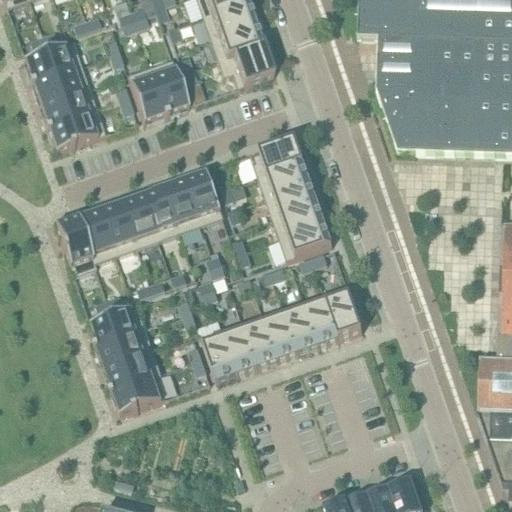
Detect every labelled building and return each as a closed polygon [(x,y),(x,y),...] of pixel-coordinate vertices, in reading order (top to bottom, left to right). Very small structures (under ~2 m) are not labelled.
[(30,5),(29,5),(27,0),(0,0),(0,2),(1,5),(3,4),(6,14),(30,5)] [(159,0),(150,3),(154,15),(164,12),(159,0)] [(198,0),(194,1),(202,23),(247,7),(244,0),(198,0)] [(511,0),(359,0),(358,43),(378,43),(378,45),(511,48),(511,0)] [(247,7),(202,23),(209,44),(254,29),(247,7)] [(168,24),(164,12),(154,15),(159,28),(168,24)] [(134,26),(145,22),(142,13),(130,17),(133,27),(134,26)] [(117,22),(121,31),(133,27),(130,17),(117,22)] [(85,26),(88,36),(100,32),(97,22),(85,26)] [(145,22),(134,26),(137,35),(148,31),(145,22)] [(76,40),(88,36),(85,26),(72,31),(76,40)] [(121,31),(124,40),(137,35),(134,26),(133,27),(121,31)] [(217,66),(262,50),(254,29),(209,44),(217,66)] [(172,47),(181,44),(177,32),(167,35),(172,47)] [(41,41),(45,51),(57,47),(54,37),(41,41)] [(29,46),(32,55),(45,51),(41,41),(29,46)] [(511,48),(378,45),(376,96),(397,159),(511,162),(511,48)] [(109,61),(119,58),(114,46),(105,49),(109,61)] [(23,65),(23,66),(24,66),(28,75),(25,76),(29,87),(29,89),(81,71),(73,48),(23,65)] [(231,80),(237,94),(273,82),(262,50),(217,66),(223,83),(231,80)] [(119,58),(109,61),(114,74),(123,70),(119,58)] [(183,78),(192,75),(188,63),(178,66),(183,78)] [(149,73),(166,122),(169,121),(168,120),(180,117),(179,114),(187,112),(187,113),(188,113),(172,65),(149,73)] [(40,111),(89,94),(81,71),(29,89),(30,91),(31,91),(35,102),(37,101),(40,111)] [(127,81),(143,128),(144,128),(144,127),(152,124),(152,126),(163,122),(164,123),(166,122),(149,73),(127,81)] [(192,75),(183,78),(187,90),(196,87),(192,75)] [(115,96),(119,109),(129,105),(125,93),(115,96)] [(45,133),(45,135),(97,117),(89,94),(40,111),(44,120),(41,121),(45,133)] [(133,118),(129,105),(119,109),(124,121),(133,118)] [(53,147),(56,156),(55,156),(55,157),(68,153),(69,154),(74,153),(73,151),(105,140),(97,117),(45,135),(46,137),(47,136),(50,147),(53,147)] [(258,184),(303,168),(295,145),(250,161),(258,184)] [(303,168),(258,184),(265,204),(310,188),(303,168)] [(230,180),(226,171),(213,175),(220,197),(230,193),(226,182),(230,180)] [(223,224),(207,176),(206,176),(206,178),(198,180),(198,178),(188,182),(189,184),(185,185),(201,232),(223,224)] [(201,232),(185,185),(181,187),(180,184),(171,188),(171,190),(163,193),(180,239),(201,232)] [(310,188),(265,204),(272,225),(317,209),(310,188)] [(158,247),(180,239),(163,193),(155,195),(155,193),(145,197),(146,199),(142,200),(158,247)] [(230,193),(220,197),(225,209),(234,206),(230,193)] [(127,203),(128,205),(120,208),(137,254),(158,247),(142,200),(138,202),(137,199),(127,203)] [(120,208),(112,210),(112,208),(102,212),(103,214),(99,215),(115,262),(137,254),(120,208)] [(317,209),(272,225),(279,245),(324,229),(317,209)] [(93,269),(94,269),(115,262),(99,215),(95,217),(94,214),(84,218),(85,220),(78,222),(77,221),(93,269)] [(241,226),(237,214),(228,217),(232,230),(241,226)] [(77,223),(73,224),(72,222),(58,227),(59,229),(56,230),(55,229),(54,229),(62,253),(61,254),(62,258),(62,259),(65,269),(68,269),(72,282),(96,274),(94,269),(93,269),(77,221),(76,222),(77,223)] [(287,266),(332,251),(324,229),(279,245),(287,266)] [(479,364),(478,418),(511,419),(511,230),(506,230),(503,317),(498,317),(497,337),(496,364),(479,364)] [(236,260),(246,257),(241,244),(232,248),(236,260)] [(236,260),(240,272),(250,269),(246,257),(236,260)] [(311,264),(315,274),(327,269),(324,260),(311,264)] [(206,266),(209,275),(222,271),(218,261),(206,266)] [(302,278),(315,274),(311,264),(299,268),(302,278)] [(225,280),(222,271),(209,275),(212,284),(225,280)] [(270,278),(274,288),(286,284),(283,274),(270,278)] [(183,278),(171,283),(174,292),(186,288),(183,278)] [(274,288),(270,278),(258,283),(261,292),(274,288)] [(165,295),(161,286),(149,290),(152,300),(165,295)] [(199,291),(202,300),(214,295),(211,286),(199,291)] [(250,286),(237,290),(241,299),(253,295),(250,286)] [(140,304),(152,300),(149,290),(137,295),(140,304)] [(339,345),(362,337),(346,292),(324,299),(339,345)] [(190,294),(184,296),(187,307),(188,309),(194,307),(190,294)] [(205,309),(218,305),(214,295),(202,300),(205,309)] [(324,299),(303,307),(319,352),(339,345),(324,299)] [(109,315),(121,311),(118,301),(106,305),(109,315)] [(109,315),(106,305),(94,310),(97,319),(109,315)] [(182,322),(192,319),(188,309),(187,307),(178,310),(182,322)] [(298,359),(319,352),(303,307),(283,314),(298,359)] [(94,353),(145,335),(137,311),(87,329),(88,330),(89,330),(92,339),(90,340),(94,351),(93,351),(94,353)] [(278,366),(298,359),(283,314),(262,321),(278,366)] [(196,331),(192,319),(182,322),(187,334),(196,331)] [(242,328),(258,373),(278,366),(262,321),(242,328)] [(221,335),(237,380),(258,373),(242,328),(221,335)] [(153,358),(145,335),(94,353),(95,355),(99,366),(101,365),(105,375),(153,358)] [(237,380),(221,335),(200,343),(216,388),(237,380)] [(188,357),(192,369),(202,366),(198,354),(188,357)] [(110,398),(157,382),(157,383),(162,381),(153,358),(105,375),(108,384),(106,385),(110,396),(109,396),(110,398)] [(206,378),(202,366),(192,369),(197,382),(206,378)] [(138,415),(165,405),(157,383),(157,382),(110,398),(110,400),(111,400),(115,411),(117,410),(121,420),(119,420),(120,421),(133,417),(134,418),(138,417),(138,415)] [(511,419),(478,418),(503,490),(510,490),(509,508),(511,507),(511,419)] [(117,483),(115,492),(131,496),(134,488),(117,483)] [(420,511),(411,484),(388,493),(394,511),(420,511)] [(245,496),(242,486),(234,488),(238,498),(245,496)] [(394,511),(388,493),(367,500),(371,511),(394,511)] [(371,511),(367,500),(345,507),(346,511),(371,511)]
